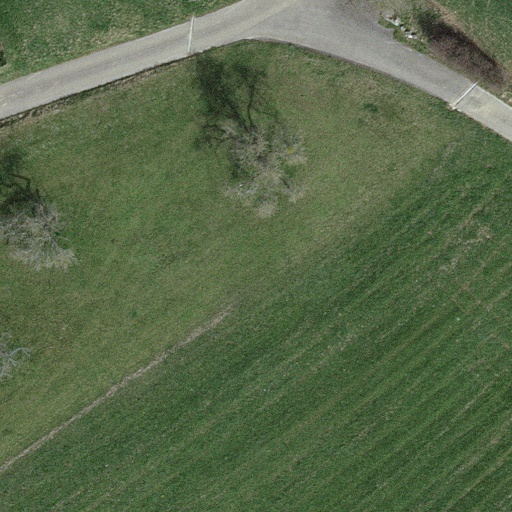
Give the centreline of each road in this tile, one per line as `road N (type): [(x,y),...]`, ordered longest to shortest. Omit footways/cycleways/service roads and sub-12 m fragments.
road 1 (track): [(261,17),(461,90),(511,126)]
road 2 (track): [(0,101),(261,17)]
